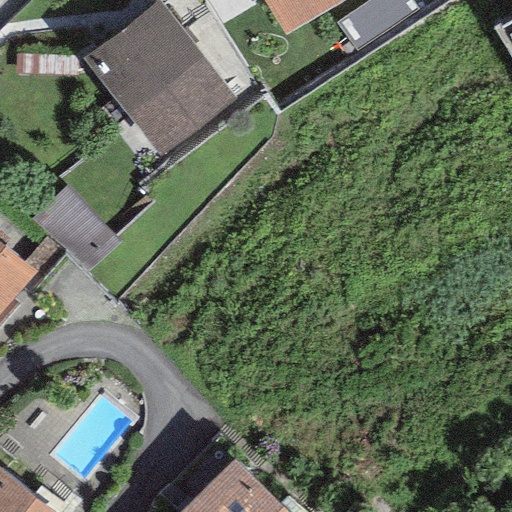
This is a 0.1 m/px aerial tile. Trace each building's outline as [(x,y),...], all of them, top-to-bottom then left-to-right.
[(263,0),(285,36),(344,0),(263,0)] [(418,10),(410,0),(369,0),(337,24),(359,53),(418,10)] [(159,2),(82,60),(156,157),(233,99),(159,2)] [(43,217),(99,271),(130,238),(74,184),(43,217)] [(0,245),(0,313),(33,274),(0,245)] [(287,511),(231,458),(179,511),(287,511)] [(52,511),(0,469),(0,511),(52,511)]
